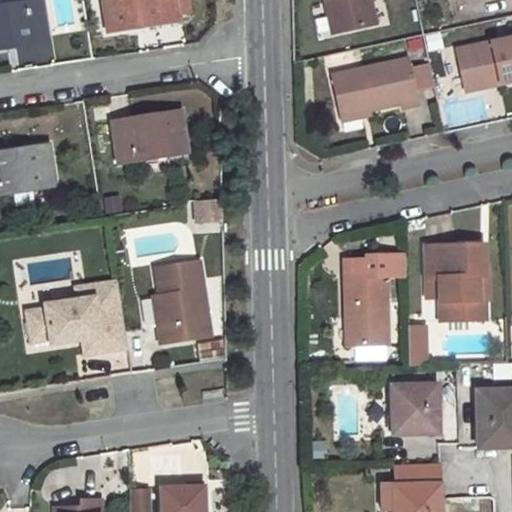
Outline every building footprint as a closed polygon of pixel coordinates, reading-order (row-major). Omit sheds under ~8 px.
[(0,0),(0,48),(31,44),(31,41),(47,40),(41,0),(24,3),(23,0),(0,0)] [(159,24),(159,21),(177,19),(173,0),(102,0),(108,32),(159,24)] [(323,0),(332,37),(370,29),(363,0),(323,0)] [(368,0),(363,0),(370,29),(374,28),(368,0)] [(511,44),(457,57),(462,80),(470,78),(474,95),(494,91),(492,86),(499,84),(500,90),(511,87),(511,44)] [(407,60),(331,77),(340,117),(368,111),(400,104),(401,109),(417,105),(407,60)] [(470,78),(462,80),(466,97),(474,95),(470,78)] [(129,122),(112,125),(118,163),(187,153),(180,111),(129,120),(129,122)] [(368,111),(340,117),(341,122),(369,116),(368,111)] [(0,194),(55,187),(49,145),(0,152),(0,194)] [(223,220),(223,200),(195,204),(197,224),(223,220)] [(484,277),(483,245),(423,247),(423,280),(439,279),(439,321),(485,320),(485,300),(477,301),(476,278),(484,277)] [(404,278),(403,257),(366,257),(366,260),(350,260),(350,274),(344,274),(344,316),(351,316),(351,346),(384,347),(385,278),(404,278)] [(162,344),(212,337),(200,264),(157,270),(161,297),(166,327),(159,328),(162,344)] [(485,300),(484,277),(476,278),(477,301),(485,300)] [(98,308),(123,304),(119,282),(77,288),(79,301),(96,298),(98,308)] [(161,297),(155,298),(159,328),(166,327),(161,297)] [(97,353),(129,348),(123,304),(98,308),(96,298),(79,301),(47,306),(47,310),(29,313),(33,343),(52,341),(53,345),(95,338),(97,353)] [(142,328),(153,327),(151,300),(140,301),(142,328)] [(428,365),(426,324),(406,325),(409,366),(428,365)] [(198,345),(200,359),(223,356),(221,342),(198,345)] [(436,386),(390,386),(391,435),(437,434),(436,386)] [(511,391),(476,392),(478,450),(511,448),(511,391)] [(438,465),(391,466),(391,484),(392,487),(438,485),(438,465)] [(391,484),(379,484),(380,511),(392,511),(392,487),(391,484)] [(202,511),(201,485),(159,486),(159,511),(202,511)] [(439,511),(438,485),(392,487),(392,511),(439,511)] [(128,490),(129,511),(150,511),(149,489),(128,490)] [(98,511),(98,496),(78,497),(79,503),(52,504),(52,511),(98,511)]
